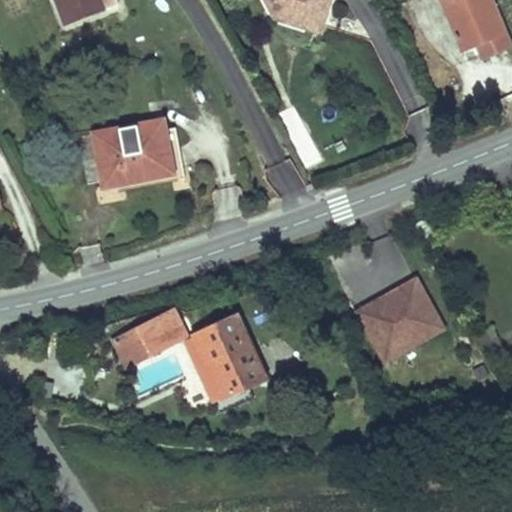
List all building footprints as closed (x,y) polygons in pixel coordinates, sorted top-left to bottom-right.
[(54,0),(65,26),(119,5),(116,0),(54,0)] [(277,0),(267,0),(275,14),(284,17),(286,10),(282,8),(277,0)] [(277,0),(282,8),(286,10),(284,17),(321,28),(329,0),(277,0)] [(441,0),(462,51),(477,45),(481,54),(510,42),(492,0),(441,0)] [(510,42),(481,54),(483,59),(511,47),(510,42)] [(135,181),(174,174),(164,121),(95,134),(104,181),(134,175),(135,181)] [(105,187),(135,181),(134,175),(104,181),(105,187)] [(362,321),(385,363),(445,329),(417,279),(385,296),(390,305),(362,321)] [(357,312),(362,321),(390,305),(385,296),(357,312)] [(175,311),(138,330),(151,355),(187,336),(175,311)] [(238,317),(195,336),(224,399),(267,379),(238,317)] [(138,330),(115,342),(127,367),(151,355),(138,330)] [(195,336),(186,341),(214,403),(224,399),(195,336)]
